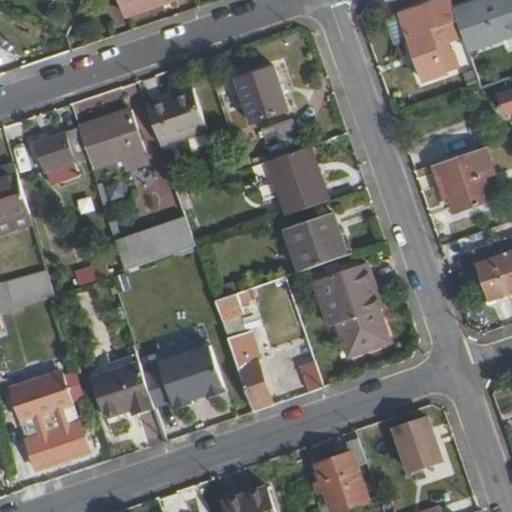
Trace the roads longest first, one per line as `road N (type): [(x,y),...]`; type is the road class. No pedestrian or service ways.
road 1 (residential): [(460,372),(46,511)]
road 2 (residential): [(460,372),(327,0)]
road 3 (residential): [(0,103),(297,0)]
road 4 (residential): [(508,511),(460,372)]
